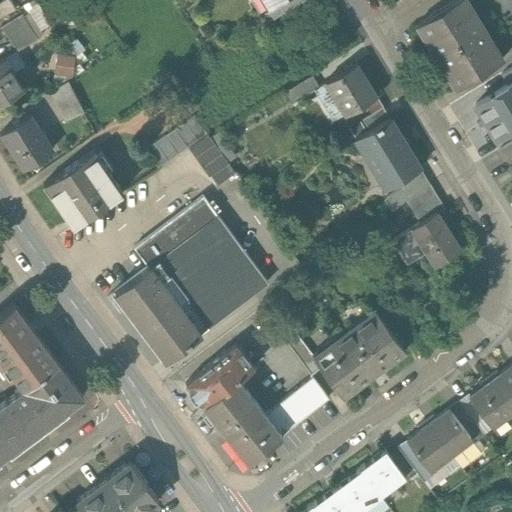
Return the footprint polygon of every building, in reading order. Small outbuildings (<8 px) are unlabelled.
[(8,0),(3,0),(0,2),(0,17),(14,10),(8,0)] [(464,0),(457,0),(417,25),(436,56),(482,28),(464,0)] [(20,16),(0,27),(0,28),(15,53),(35,41),(20,16)] [(482,28),(436,56),(456,89),(502,61),(482,28)] [(73,73),(75,53),(58,52),(56,71),(73,73)] [(3,59),(0,60),(0,102),(22,89),(3,59)] [(355,64),(325,82),(344,113),(374,95),(355,64)] [(511,67),(500,75),(507,85),(511,81),(511,67)] [(311,75),(283,92),(290,104),(318,87),(311,75)] [(67,80),(48,90),(64,121),(83,111),(67,80)] [(511,81),(507,85),(474,105),(495,138),(511,127),(511,81)] [(382,107),(361,119),(367,129),(388,117),(382,107)] [(29,114),(0,132),(0,133),(22,167),(51,149),(29,114)] [(194,115),(144,149),(157,168),(207,134),(194,115)] [(419,168),(388,117),(367,129),(353,138),(364,155),(369,152),(389,186),(419,168)] [(234,172),(207,134),(188,147),(208,177),(210,176),(216,185),(234,172)] [(511,141),(498,151),(504,161),(511,155),(511,141)] [(72,227),(122,192),(93,151),(43,186),(72,227)] [(421,174),(384,200),(392,211),(428,185),(421,174)] [(428,185),(406,201),(421,222),(437,212),(437,213),(445,208),(429,184),(428,185)] [(134,246),(144,259),(151,254),(155,260),(114,291),(165,359),(267,282),(203,194),(134,246)] [(421,222),(393,241),(403,256),(423,243),(436,264),(460,248),(437,213),(437,212),(421,222)] [(343,248),(317,268),(329,286),(357,266),(343,248)] [(54,361),(11,305),(0,313),(0,359),(21,387),(22,387),(54,361)] [(317,355),(313,358),(320,367),(343,397),(344,396),(344,395),(370,376),(371,376),(371,375),(378,369),(379,370),(380,369),(379,369),(403,351),(403,352),(405,351),(375,311),(317,355)] [(317,355),(296,327),(283,337),(311,374),(320,367),(313,358),(317,355)] [(234,344),(184,384),(186,386),(187,390),(189,395),(192,399),(196,402),(200,403),(202,406),(237,379),(253,367),(234,344)] [(0,402),(0,455),(14,445),(51,416),(80,395),(54,361),(22,387),(21,387),(0,402)] [(511,366),(510,364),(489,380),(511,410),(511,366)] [(312,376),(291,392),(307,414),(328,397),(312,376)] [(237,379),(202,406),(246,462),(307,414),(291,392),(264,414),(237,379)] [(511,410),(489,380),(468,395),(484,416),(492,427),(511,411),(511,410)] [(467,394),(458,401),(469,416),(474,423),(484,416),(468,395),(467,394)] [(460,423),(448,407),(427,423),(451,455),(471,440),(471,439),(460,423)] [(474,423),(469,416),(460,423),(471,439),(471,440),(473,443),(483,435),(474,423)] [(451,455),(427,423),(406,438),(418,454),(430,470),(431,470),(451,455)] [(390,457),(384,450),(359,468),(380,496),(380,495),(404,477),(390,457)] [(416,473),(399,450),(390,457),(404,477),(407,480),(416,473)] [(430,470),(418,454),(408,461),(423,481),(433,473),(431,470),(430,470)] [(127,460),(105,476),(96,482),(96,483),(75,500),(77,503),(83,511),(139,511),(157,499),(127,460)] [(359,469),(335,487),(353,511),(358,511),(380,496),(359,468),(359,469)] [(353,511),(335,487),(311,505),(310,504),(315,511),(353,511)] [(83,511),(77,503),(64,511),(63,511),(60,508),(57,508),(51,511),(83,511)]
